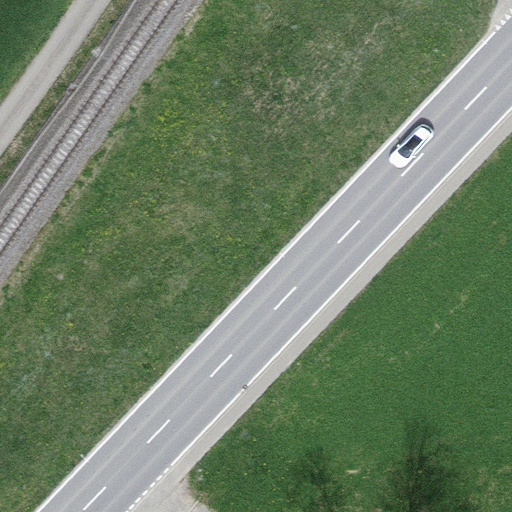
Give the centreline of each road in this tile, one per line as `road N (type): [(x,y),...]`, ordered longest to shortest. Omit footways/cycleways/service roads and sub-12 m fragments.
road 1 (secondary): [(511,59),(78,511)]
road 2 (track): [(0,131),(92,0)]
